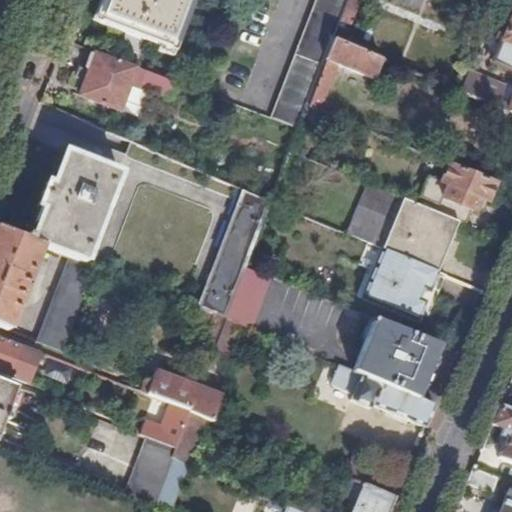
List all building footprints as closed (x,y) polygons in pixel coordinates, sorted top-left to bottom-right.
[(185,0),(106,0),(97,23),(167,50),(185,0)] [(333,41),(348,0),(318,0),(272,120),(298,130),(307,107),(333,41)] [(511,3),(503,0),(496,0),(489,20),(502,26),(497,40),(502,42),(493,63),(511,70),(511,3)] [(385,69),(387,63),(333,41),(307,107),(320,113),(349,125),(352,116),(324,103),(337,66),(373,80),(379,66),(385,69)] [(120,112),(135,68),(95,53),(79,97),(120,112)] [(511,90),(470,72),(461,94),(511,115),(511,90)] [(37,218),(28,241),(41,247),(70,258),(83,263),(118,176),(63,154),(49,187),(45,186),(33,216),(37,218)] [(448,166),(434,160),(427,177),(413,172),(404,193),(407,194),(404,201),(457,223),(465,227),(471,212),(474,213),(479,201),(486,204),(494,185),(493,185),(460,171),(448,166)] [(402,200),(366,185),(357,207),(393,221),(402,200)] [(246,267),(270,203),(244,192),(196,308),(226,320),(246,267)] [(393,221),(357,207),(345,235),(382,251),(437,274),(457,223),(404,201),(402,200),(393,221)] [(28,241),(0,230),(0,328),(8,332),(41,247),(28,241)] [(437,274),(382,251),(362,299),(417,322),(424,304),(418,301),(423,290),(429,292),(437,274)] [(63,353),(95,268),(83,263),(70,258),(38,343),(63,353)] [(271,277),(246,267),(226,320),(239,325),(251,330),(271,277)] [(239,325),(226,320),(215,348),(228,352),(239,325)] [(438,346),(375,320),(352,373),(415,400),(438,346)] [(24,348),(0,339),(0,373),(11,378),(24,348)] [(352,373),(338,367),(330,385),(353,395),(351,402),(371,410),(373,408),(425,428),(434,408),(415,400),(352,373)] [(146,382),(141,394),(172,406),(189,413),(203,419),(212,395),(156,373),(151,384),(146,382)] [(15,389),(0,382),(0,429),(2,425),(5,427),(8,417),(5,415),(15,389)] [(136,428),(134,433),(148,438),(176,448),(186,422),(189,413),(172,406),(164,429),(146,422),(142,430),(136,428)] [(511,415),(498,410),(490,430),(501,434),(498,440),(504,443),(498,462),(511,467),(511,415)] [(202,429),(206,420),(203,419),(189,413),(186,422),(202,429)] [(176,448),(148,438),(126,494),(154,504),(171,459),(176,448)] [(186,465),(171,459),(154,504),(153,506),(168,511),(186,465)] [(352,466),(347,479),(363,486),(395,500),(402,483),(370,469),(369,472),(352,466)] [(471,472),(464,488),(491,497),(496,482),(471,472)] [(389,511),(395,500),(363,486),(352,511),(389,511)] [(511,511),(511,498),(507,496),(506,496),(499,511),(511,511)]
